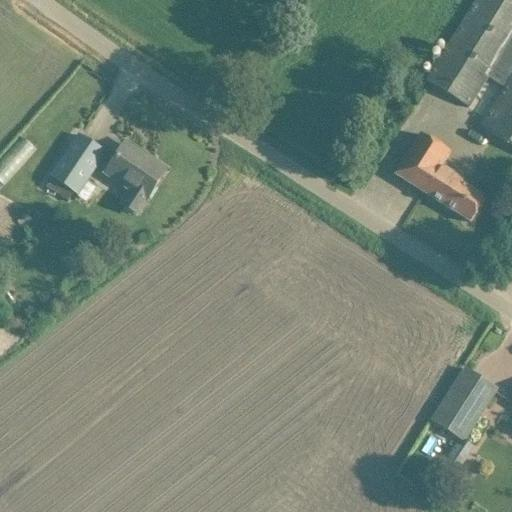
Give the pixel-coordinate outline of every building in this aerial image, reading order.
[(511,147),(511,0),(474,0),(424,80),(468,108),(489,78),(503,88),(479,127),(511,147)] [(78,196),(95,171),(106,154),(78,136),(51,177),(53,179),(46,188),(68,202),(74,193),(78,196)] [(471,223),(482,207),(484,203),(458,186),(461,181),(440,168),(449,154),(420,136),(395,176),(471,223)] [(0,178),(0,180),(14,191),(42,152),(27,141),(0,178)] [(124,148),(113,165),(106,176),(129,190),(118,206),(137,218),(146,202),(155,187),(166,171),(149,159),(146,163),(124,148)] [(23,212),(22,218),(26,221),(31,220),(34,216),(34,211),(31,208),(26,208),(23,212)] [(463,443),(486,407),(497,390),(465,370),(431,423),(463,443)] [(443,465),(456,473),(466,457),(453,449),(443,465)] [(473,450),(460,470),(479,483),(492,463),(473,450)]
